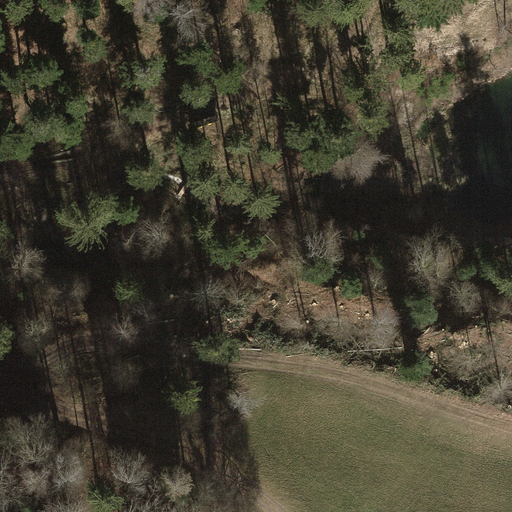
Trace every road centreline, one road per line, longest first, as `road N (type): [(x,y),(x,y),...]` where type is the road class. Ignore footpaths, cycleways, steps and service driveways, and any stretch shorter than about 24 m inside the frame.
road 1 (track): [(64,160),(343,60),(364,0)]
road 2 (track): [(267,511),(206,466),(0,390)]
